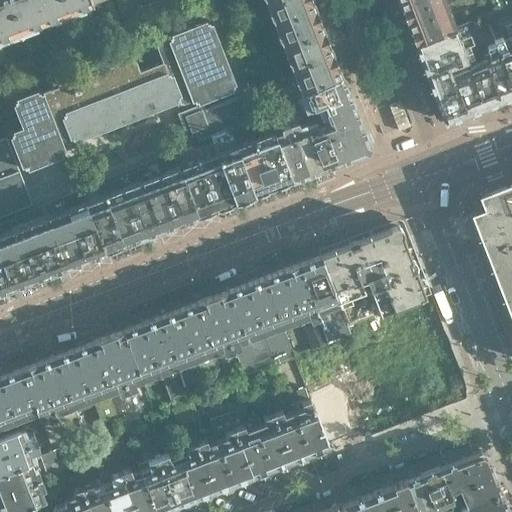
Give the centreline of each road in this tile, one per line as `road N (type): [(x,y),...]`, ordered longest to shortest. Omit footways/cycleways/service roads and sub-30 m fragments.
road 1 (tertiary): [(429,173),(0,331)]
road 2 (residential): [(511,411),(257,511)]
road 3 (tertiary): [(511,401),(436,216),(429,173)]
road 4 (residential): [(429,173),(423,126),(399,64),(371,41),(355,0)]
